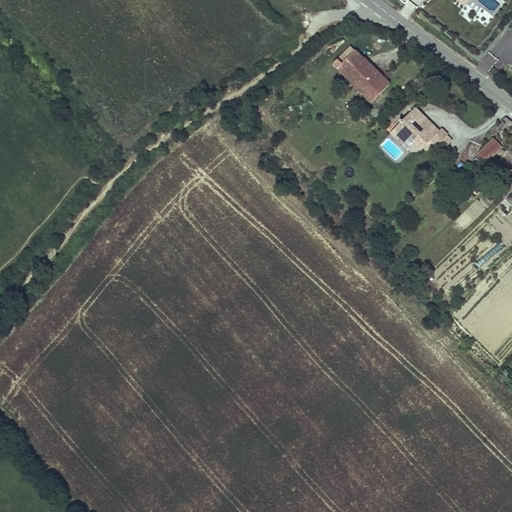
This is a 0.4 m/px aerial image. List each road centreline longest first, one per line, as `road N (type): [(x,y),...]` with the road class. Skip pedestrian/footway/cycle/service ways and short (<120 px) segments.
road 1 (track): [(366,0),(125,168),(0,312)]
road 2 (tertiary): [(370,0),(511,105)]
